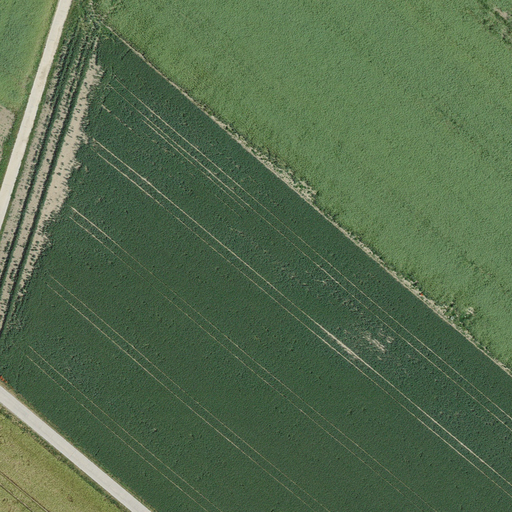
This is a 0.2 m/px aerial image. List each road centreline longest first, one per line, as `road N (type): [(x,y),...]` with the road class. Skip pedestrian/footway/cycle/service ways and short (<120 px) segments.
road 1 (track): [(0,212),(66,0)]
road 2 (track): [(140,511),(0,395)]
